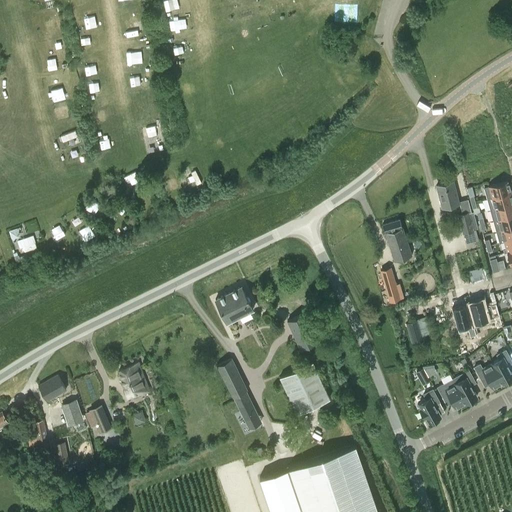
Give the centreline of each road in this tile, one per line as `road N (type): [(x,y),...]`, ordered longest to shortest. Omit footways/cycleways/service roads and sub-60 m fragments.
road 1 (tertiary): [(0,379),(306,221)]
road 2 (tertiary): [(306,221),(511,57)]
road 3 (unknown): [(188,278),(271,428),(271,450),(253,479),(261,511)]
road 4 (tertiary): [(406,450),(306,221)]
